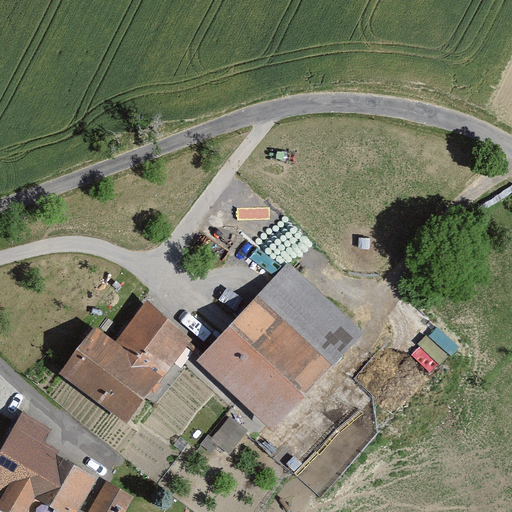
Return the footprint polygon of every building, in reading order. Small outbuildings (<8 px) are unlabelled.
[(286,262),(196,361),(266,425),(357,325),(286,262)] [(96,326),(61,371),(125,420),(191,334),(144,298),(112,339),(96,326)] [(20,409),(0,444),(0,495),(2,496),(0,499),(0,510),(3,511),(22,511),(30,498),(55,511),(73,511),(96,473),(38,441),(48,424),(20,409)] [(231,453),(246,432),(228,419),(213,441),(231,453)] [(126,511),(135,496),(104,481),(88,511),(126,511)]
